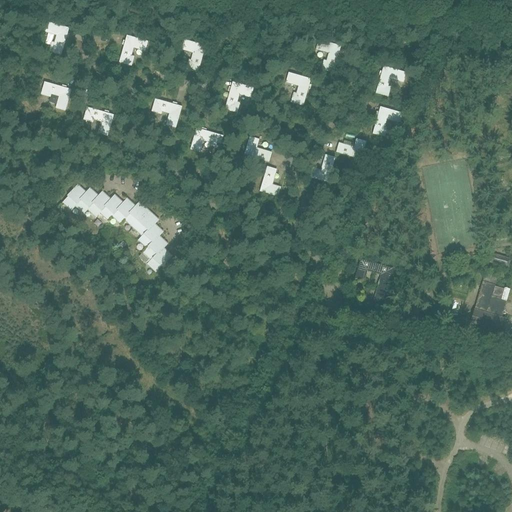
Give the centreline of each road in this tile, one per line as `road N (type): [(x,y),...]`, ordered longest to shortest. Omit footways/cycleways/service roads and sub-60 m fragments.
road 1 (unknown): [(511,354),(312,313),(318,269),(285,162)]
road 2 (unknown): [(463,424),(408,396),(377,409),(375,429),(385,447),(446,468)]
